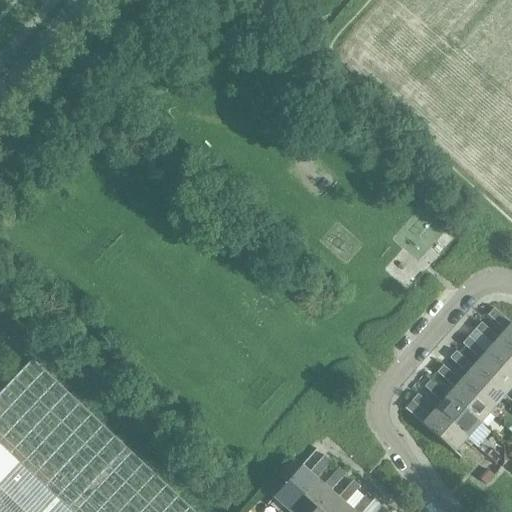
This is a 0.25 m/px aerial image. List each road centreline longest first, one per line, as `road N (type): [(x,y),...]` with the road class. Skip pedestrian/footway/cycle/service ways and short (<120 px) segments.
road 1 (residential): [(511,289),(497,285),(470,296),(376,409),(377,422),(442,511)]
road 2 (tertiary): [(0,103),(93,0)]
